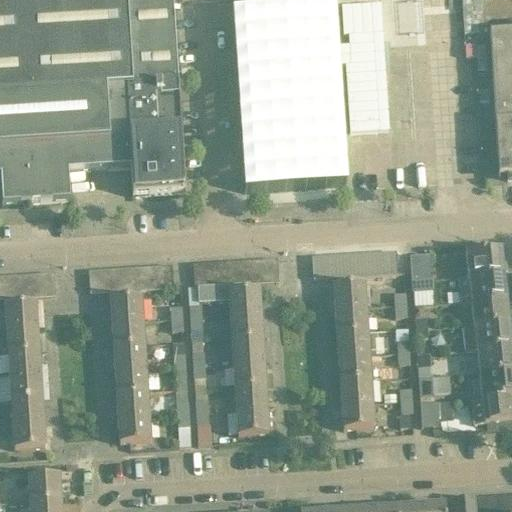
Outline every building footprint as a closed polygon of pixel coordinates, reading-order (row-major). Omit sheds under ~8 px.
[(0,0),(0,98),(11,98),(29,97),(178,88),(172,0),(0,0)] [(345,205),(342,144),(388,142),(380,13),(331,16),(331,27),(230,33),(240,211),(345,205)] [(511,33),(489,35),(498,180),(506,180),(507,185),(511,184),(511,33)] [(29,97),(36,206),(70,204),(68,175),(130,172),(132,200),(184,197),(178,88),(29,97)] [(0,164),(1,179),(0,179),(0,180),(2,208),(36,206),(29,97),(11,98),(0,98),(0,164)] [(465,257),(468,282),(503,278),(501,254),(465,257)] [(397,279),(396,256),(382,257),(384,280),(397,279)] [(384,280),(382,257),(371,258),(372,281),(384,280)] [(359,258),(347,259),(349,282),(361,281),(359,258)] [(361,281),(372,281),(371,258),(359,258),(361,281)] [(347,259),(336,260),(337,283),(349,282),(347,259)] [(337,283),(336,260),(324,261),(326,284),(337,283)] [(411,261),(412,286),(432,285),(431,260),(411,261)] [(326,284),(324,261),(311,261),(313,285),(326,284)] [(264,264),(265,287),(278,286),(277,263),(264,264)] [(252,265),(254,288),(265,287),(264,264),(252,265)] [(229,266),(230,289),(242,289),(240,265),(229,266)] [(240,265),(242,289),(249,288),(254,288),(252,265),(240,265)] [(217,267),(219,290),(230,289),(229,266),(217,267)] [(217,267),(206,267),(206,268),(207,291),(219,290),(217,267)] [(193,268),(194,291),(207,291),(206,268),(193,268)] [(148,271),(149,294),(161,294),(159,270),(148,271)] [(159,270),(161,294),(173,293),(172,270),(159,270)] [(135,272),(137,295),(140,295),(149,294),(148,271),(135,272)] [(112,273),(114,296),(125,296),(124,272),(112,273)] [(124,272),(125,296),(137,295),(135,272),(124,272)] [(100,274),(102,297),(110,297),(114,296),(112,273),(100,274)] [(89,298),(102,297),(100,274),(88,275),(89,298)] [(40,278),(42,301),(55,300),(53,277),(40,278)] [(29,279),(30,302),(42,301),(40,278),(29,279)] [(460,308),(471,307),(506,303),(503,278),(468,282),(458,283),(460,308)] [(17,280),(18,303),(30,302),(29,279),(17,280)] [(5,280),(7,303),(18,303),(17,280),(5,280)] [(412,286),(413,297),(433,296),(432,285),(412,286)] [(187,292),(188,310),(189,323),(201,322),(201,309),(198,310),(198,307),(229,306),(230,322),(260,319),(259,294),(249,295),(249,288),(242,289),(230,289),(219,290),(207,291),(194,291),(187,292)] [(333,290),(335,314),(366,312),(364,288),(333,290)] [(110,303),(111,327),(143,325),(141,301),(140,301),(140,295),(137,295),(125,296),(114,296),(110,297),(110,303)] [(393,299),(393,310),(405,310),(404,299),(393,299)] [(471,307),(474,331),(509,327),(506,303),(471,307)] [(5,310),(6,333),(37,330),(35,308),(5,310)] [(405,310),(393,310),(394,323),(406,323),(405,310)] [(169,312),(169,324),(181,323),(181,311),(169,312)] [(335,314),(336,339),(367,336),(366,312),(335,314)] [(230,322),(232,345),(262,343),(260,319),(230,322)] [(202,335),(201,322),(189,323),(190,336),(202,335)] [(182,336),(181,323),(169,324),(170,337),(182,336)] [(415,325),(415,335),(427,334),(426,324),(415,325)] [(111,327),(113,352),(144,350),(143,325),(111,327)] [(464,357),(476,356),(511,352),(509,327),(474,331),(462,332),(464,357)] [(6,333),(8,359),(38,357),(37,330),(6,333)] [(406,334),(395,335),(396,346),(407,346),(406,334)] [(415,335),(416,345),(427,344),(427,334),(415,335)] [(336,339),(338,364),(369,362),(367,336),(336,339)] [(232,345),(233,369),(263,367),(262,343),(232,345)] [(407,346),(396,346),(396,360),(408,360),(407,346)] [(113,352),(114,376),(146,374),(144,350),(113,352)] [(476,356),(479,380),(511,375),(511,356),(511,352),(476,356)] [(8,359),(9,382),(40,381),(38,357),(8,359)] [(192,359),(192,371),(204,371),(204,358),(192,359)] [(172,361),(173,372),(185,372),(184,360),(172,361)] [(397,371),(409,371),(408,360),(396,360),(397,371)] [(338,364),(339,388),(370,387),(369,362),(338,364)] [(233,369),(235,393),(265,391),(263,367),(233,369)] [(192,371),(193,384),(205,383),(204,371),(192,371)] [(185,372),(173,372),(174,385),(185,384),(185,372)] [(417,373),(418,382),(429,382),(429,373),(417,373)] [(114,376),(116,401),(147,399),(146,374),(114,376)] [(511,375),(479,380),(482,404),(511,400),(511,375)] [(9,382),(11,406),(41,403),(40,381),(9,382)] [(418,382),(419,403),(433,401),(432,382),(429,382),(418,382)] [(185,384),(174,385),(174,397),(186,396),(185,384)] [(339,388),(341,411),(372,409),(370,387),(339,388)] [(235,393),(236,417),(266,415),(265,391),(235,393)] [(410,394),(398,395),(399,407),(406,407),(411,406),(410,394)] [(186,396),(174,397),(175,407),(187,406),(186,396)] [(116,401),(117,423),(149,421),(147,399),(116,401)] [(474,430),(484,429),(485,429),(486,435),(511,433),(511,400),(482,404),(471,405),(474,430)] [(11,406),(12,431),(43,428),(41,403),(11,406)] [(195,406),(195,418),(207,418),(206,405),(195,406)] [(187,406),(175,407),(176,419),(188,419),(187,406)] [(406,407),(399,407),(400,419),(412,418),(411,407),(411,406),(406,407)] [(419,408),(421,433),(441,432),(439,407),(419,408)] [(373,433),(372,409),(341,411),(342,434),(373,433)] [(268,439),(266,415),(236,417),(238,441),(268,439)] [(209,428),(208,428),(207,418),(195,418),(197,451),(211,450),(209,428)] [(188,419),(176,419),(177,432),(189,432),(188,419)] [(150,446),(149,431),(149,421),(117,423),(119,448),(150,446)] [(44,452),(43,428),(12,431),(14,454),(44,452)] [(189,432),(177,432),(178,452),(190,451),(189,432)] [(28,481),(30,507),(60,505),(59,479),(28,481)] [(494,501),(495,511),(506,511),(505,500),(494,501)] [(484,502),(484,511),(495,511),(494,501),(484,502)] [(473,503),(473,511),(484,511),(484,502),(473,503)] [(462,504),(462,511),(473,511),(473,503),(462,504)]
